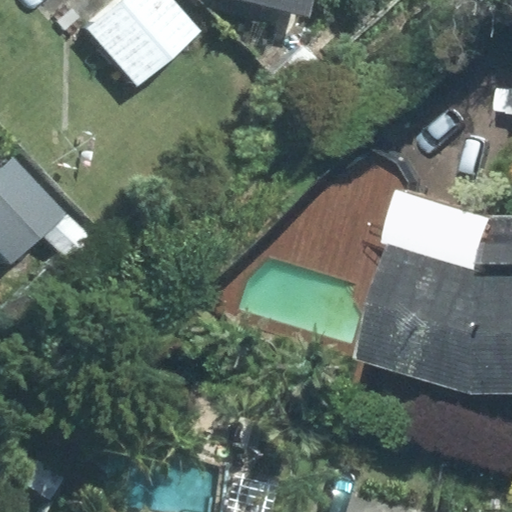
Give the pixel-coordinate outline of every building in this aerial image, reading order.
[(202,31),(174,0),(117,0),(87,26),(138,85),(202,31)] [(233,0),(312,20),(316,0),(233,0)] [(323,64),(296,34),(256,72),(282,101),(323,64)] [(13,156),(0,168),(0,249),(12,262),(42,233),(68,260),(92,236),(13,156)] [(511,217),(491,218),(396,190),(381,243),(388,245),(355,358),(472,393),(511,392),(511,217)]
